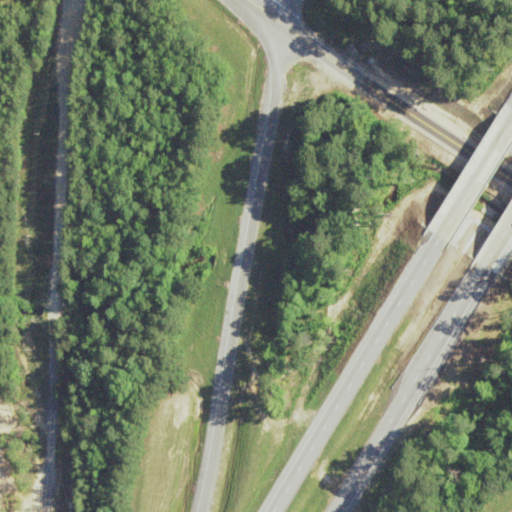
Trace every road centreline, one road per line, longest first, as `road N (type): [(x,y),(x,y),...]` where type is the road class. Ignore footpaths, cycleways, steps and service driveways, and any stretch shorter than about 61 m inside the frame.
road 1 (motorway): [(290,30),(200,511)]
road 2 (motorway): [(441,238),(273,511)]
road 3 (tertiary): [(511,181),(249,0)]
road 4 (motorway): [(335,511),(487,265)]
road 5 (motorway): [(511,124),(441,238)]
